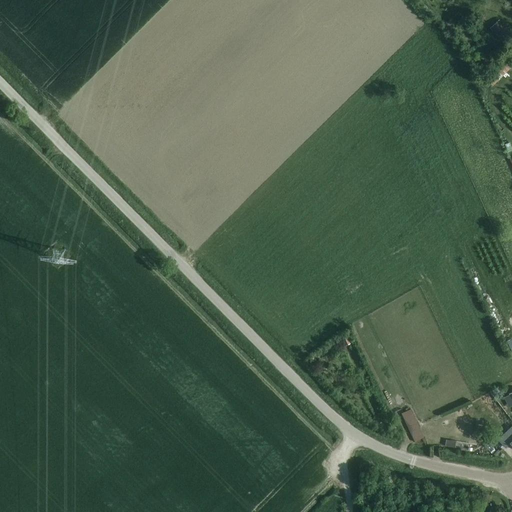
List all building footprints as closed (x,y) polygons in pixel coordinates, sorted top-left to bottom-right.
[(490,29),(503,43),(511,34),(499,21),(490,29)] [(345,346),(353,343),(350,337),(342,341),(345,346)] [(404,418),(413,414),(410,410),(402,414),(404,418)] [(415,419),(413,414),(404,418),(406,423),(415,419)] [(417,423),(415,419),(406,423),(408,427),(417,423)] [(410,432),(419,427),(417,423),(408,427),(410,432)] [(437,423),(432,427),(437,434),(442,430),(437,423)] [(419,427),(410,432),(412,436),(421,432),(419,427)] [(424,432),(431,446),(438,443),(432,428),(424,432)] [(423,437),(421,432),(412,436),(414,441),(423,437)] [(497,436),(494,440),(502,449),(506,445),(497,436)]
